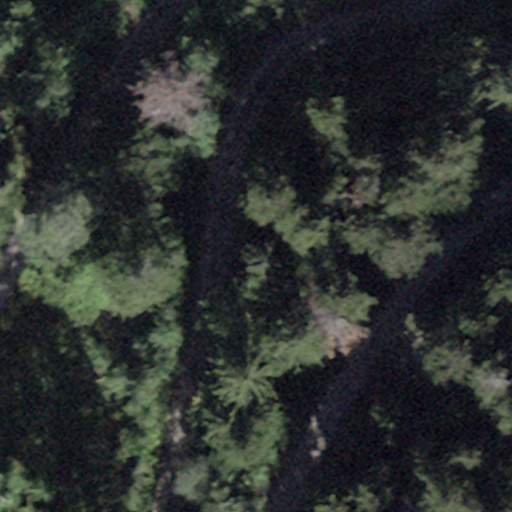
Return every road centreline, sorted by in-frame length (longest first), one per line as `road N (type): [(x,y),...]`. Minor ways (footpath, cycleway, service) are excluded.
road 1 (track): [(426,0),(298,43),(268,66),(249,100),(191,364),(171,511)]
road 2 (track): [(279,511),(410,285),(470,222),(511,192)]
road 3 (track): [(0,268),(117,62),(169,0)]
